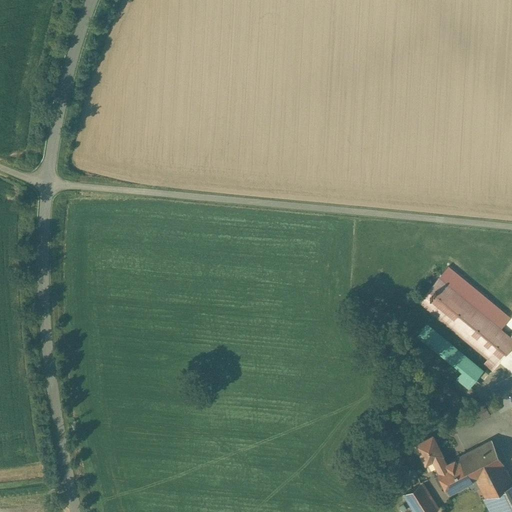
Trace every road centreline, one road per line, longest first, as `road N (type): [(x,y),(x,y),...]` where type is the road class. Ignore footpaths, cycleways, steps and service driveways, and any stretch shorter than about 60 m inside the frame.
road 1 (unclassified): [(44,179),(511,226)]
road 2 (unclassified): [(44,179),(45,332),(74,511)]
road 3 (unclassified): [(91,0),(44,179)]
